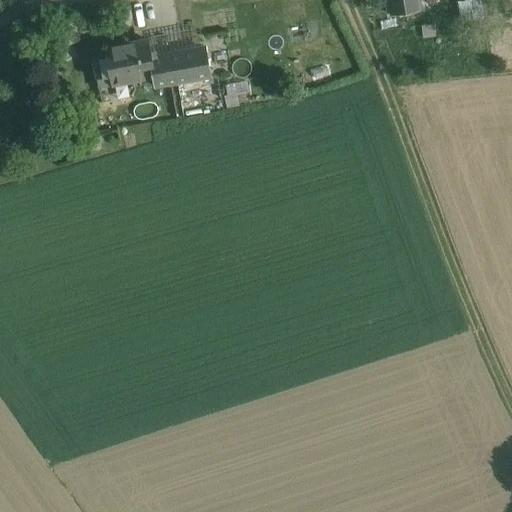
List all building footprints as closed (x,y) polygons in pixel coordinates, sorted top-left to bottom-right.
[(419,0),(388,0),(391,15),(421,10),(419,0)] [(469,0),(459,2),(462,22),(484,18),(481,0),(469,0)] [(434,25),(422,27),(423,38),(436,37),(434,25)] [(148,41),(106,49),(107,55),(113,84),(154,76),(155,76),(152,58),(148,41)] [(204,48),(173,54),(178,82),(202,78),(210,76),(204,48)] [(173,54),(152,58),(155,76),(154,76),(155,87),(174,83),(178,82),(173,54)] [(107,55),(94,57),(100,87),(113,84),(107,55)] [(178,82),(174,83),(177,100),(205,95),(202,78),(178,82)]
